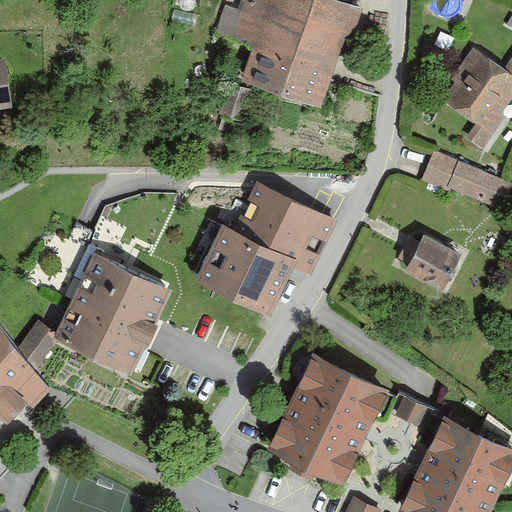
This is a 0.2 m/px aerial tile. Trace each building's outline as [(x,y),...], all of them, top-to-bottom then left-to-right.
[(361,7),(340,0),(237,0),(225,39),(242,51),(229,91),(323,121),(361,7)] [(511,43),(495,68),(469,50),(435,101),(473,127),(465,139),(480,149),(511,101),(511,43)] [(496,181),(432,155),(421,181),(486,207),(496,181)] [(212,230),(192,276),(270,310),(288,270),(308,279),(332,225),(252,191),(232,239),(212,230)] [(454,247),(418,232),(403,269),(439,284),(454,247)] [(167,292),(84,252),(46,331),(129,371),(167,292)] [(0,413),(41,371),(0,332),(0,413)] [(391,393),(310,353),(262,450),(343,490),(391,393)] [(431,426),(439,407),(404,391),(396,410),(431,426)] [(487,511),(511,461),(511,448),(443,415),(396,509),(402,511),(487,511)] [(356,494),(346,511),(378,511),(382,504),(356,494)]
